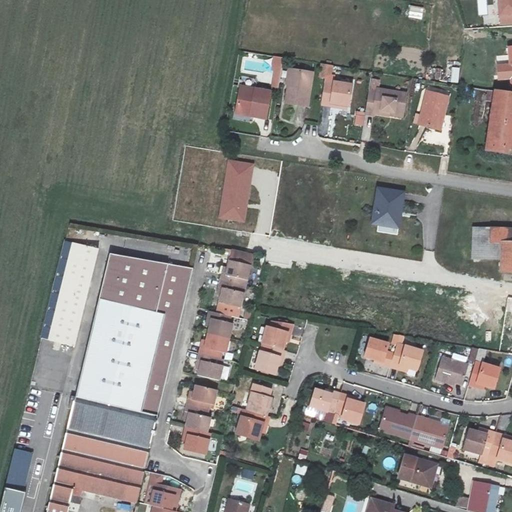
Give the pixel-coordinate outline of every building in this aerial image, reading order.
[(511,22),(511,0),(497,0),(499,14),(505,14),(506,23),(511,22)] [(478,4),(479,15),(487,14),(486,3),(478,4)] [(422,20),(424,8),(410,6),(408,18),(422,20)] [(273,57),(271,87),(279,88),(282,57),(273,57)] [(320,78),(332,79),(333,65),(321,64),(320,78)] [(459,83),(459,68),(451,68),(451,83),(459,83)] [(314,75),(293,72),(287,106),(309,109),(314,75)] [(352,87),(335,84),(334,88),(325,87),(322,106),(331,107),(332,105),(349,107),(352,87)] [(370,112),(385,114),(386,110),(399,112),(402,92),(378,88),(378,93),(370,92),(366,113),(370,114),(370,112)] [(243,91),(239,114),(254,116),(253,121),(268,123),(272,95),(243,91)] [(511,154),(511,94),(494,91),(486,151),(511,154)] [(441,115),(444,115),(448,98),(427,93),(419,125),(437,130),(441,115)] [(255,165),(229,161),(218,217),(244,222),(255,165)] [(393,210),(400,211),(403,193),(377,189),(372,223),(391,225),(393,210)] [(393,210),(391,225),(398,226),(400,211),(393,210)] [(509,229),(473,228),(472,259),(501,260),(501,272),(511,272),(511,243),(509,244),(509,229)] [(66,271),(59,299),(48,339),(76,347),(100,247),(73,241),(66,271)] [(142,412),(158,416),(192,274),(108,255),(98,301),(76,397),(142,412)] [(221,303),(242,308),(252,266),(231,261),(227,276),(224,276),(221,287),(225,288),(221,303)] [(52,297),(59,299),(66,271),(59,269),(52,297)] [(210,333),(232,339),(236,325),(232,324),(234,317),(215,313),(210,333)] [(272,347),(283,350),(287,334),(291,335),(294,327),(279,322),(276,331),(269,329),(264,345),(272,347)] [(210,333),(205,354),(224,358),(225,353),(228,353),(232,339),(210,333)] [(390,368),(394,353),(385,351),(388,343),(371,338),(366,355),(383,360),(381,365),(390,368)] [(394,353),(390,368),(399,370),(400,366),(416,370),(422,350),(397,343),(394,353)] [(283,350),(272,347),(269,355),(262,353),(257,370),(276,375),(280,359),(284,360),(286,351),(283,350)] [(224,358),(205,354),(200,375),(222,380),(226,366),(222,365),(224,358)] [(468,365),(443,357),(436,380),(449,384),(450,380),(462,384),(468,365)] [(474,364),(467,388),(475,391),(476,386),(492,391),(498,371),(474,364)] [(198,384),(193,405),(211,409),(212,404),(216,405),(220,390),(198,384)] [(246,409),(265,415),(270,398),(267,397),(269,390),(250,384),(248,393),(250,393),(246,409)] [(316,389),(310,407),(326,412),(331,394),(316,389)] [(365,403),(356,400),(348,398),(349,395),(341,392),(337,405),(345,407),(343,417),(360,422),(365,403)] [(142,412),(76,397),(48,511),(68,511),(72,500),(73,495),(78,496),(85,498),(86,490),(138,502),(145,472),(158,416),(142,412)] [(188,425),(210,430),(213,416),(210,415),(211,409),(193,405),(188,425)] [(257,440),(260,432),(262,424),(265,425),(268,416),(265,415),(246,409),(243,408),(235,434),(257,440)] [(443,447),(448,429),(425,422),(426,418),(418,415),(409,413),(408,415),(387,409),(380,430),(395,434),(411,439),(436,447),(436,445),(443,447)] [(425,422),(448,429),(450,423),(442,420),(443,418),(419,410),(418,415),(426,418),(425,422)] [(210,430),(188,425),(186,432),(191,433),(187,447),(208,452),(213,431),(210,430)] [(486,435),(469,430),(463,449),(480,455),(479,458),(496,463),(496,459),(511,463),(511,443),(502,440),(503,437),(487,432),(486,435)] [(409,443),(411,439),(395,434),(394,438),(409,443)] [(11,449),(0,509),(0,511),(20,511),(31,452),(11,449)] [(430,488),(434,477),(429,476),(433,464),(405,456),(399,478),(430,488)] [(297,464),(295,473),(305,476),(307,466),(297,464)] [(474,482),(471,499),(469,510),(475,511),(492,511),(497,487),(474,482)] [(153,505),(171,510),(175,496),(178,497),(180,490),(155,483),(150,505),(153,505)] [(276,489),(272,505),(282,508),(286,492),(276,489)] [(457,507),(469,510),(471,499),(459,496),(457,507)] [(388,504),(372,499),(369,507),(372,511),(398,511),(393,510),(393,508),(387,506),(388,504)] [(251,511),(252,508),(230,502),(227,511),(251,511)]
